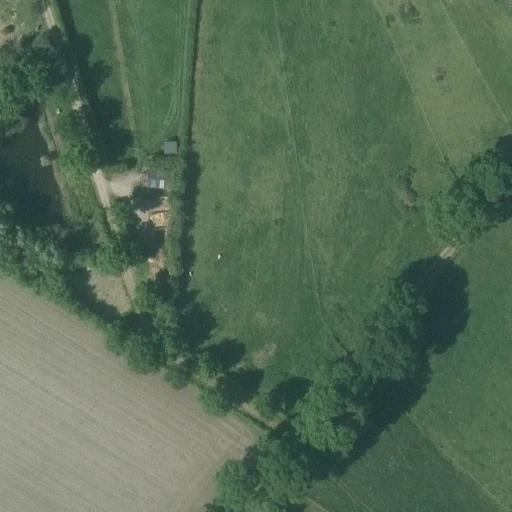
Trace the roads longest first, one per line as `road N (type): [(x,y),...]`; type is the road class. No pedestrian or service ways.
road 1 (track): [(40,0),(145,332),(288,431)]
road 2 (track): [(511,174),(288,431),(229,511)]
